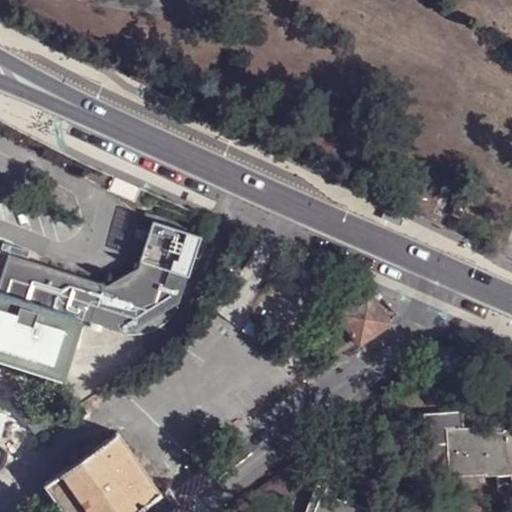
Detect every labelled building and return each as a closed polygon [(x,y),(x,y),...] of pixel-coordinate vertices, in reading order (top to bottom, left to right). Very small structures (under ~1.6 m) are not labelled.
[(123,65),(119,73),(152,89),(155,82),(123,65)] [(461,192),(453,215),(461,217),(470,195),(461,192)] [(145,216),(153,220),(137,264),(108,283),(0,247),(0,289),(85,317),(127,330),(134,327),(137,331),(167,314),(164,309),(179,299),(200,235),(186,230),(188,225),(147,211),(145,216)] [(328,290),(314,260),(305,280),(328,290)] [(268,276),(253,294),(264,304),(279,286),(268,276)] [(356,282),(332,297),(364,343),(380,334),(371,321),(388,310),(363,292),(356,282)] [(0,442),(7,418),(0,415),(0,352),(66,374),(85,317),(0,289),(0,442)] [(417,311),(421,308),(412,300),(409,303),(417,311)] [(397,325),(388,310),(371,321),(380,334),(397,325)] [(455,375),(459,371),(463,368),(462,355),(453,348),(441,348),(434,354),(435,367),(442,376),(455,375)] [(462,355),(463,368),(484,367),(483,355),(462,355)] [(464,375),(459,371),(455,375),(458,380),(464,375)] [(450,476),(486,474),(486,476),(498,475),(511,474),(511,429),(504,430),(504,431),(497,432),(496,426),(447,429),(450,476)] [(50,478),(65,503),(74,499),(81,511),(138,511),(165,496),(128,433),(50,478)] [(511,484),(511,474),(498,475),(498,485),(511,484)] [(366,511),(368,509),(346,500),(345,502),(325,494),(327,488),(316,485),(305,511),(366,511)]
